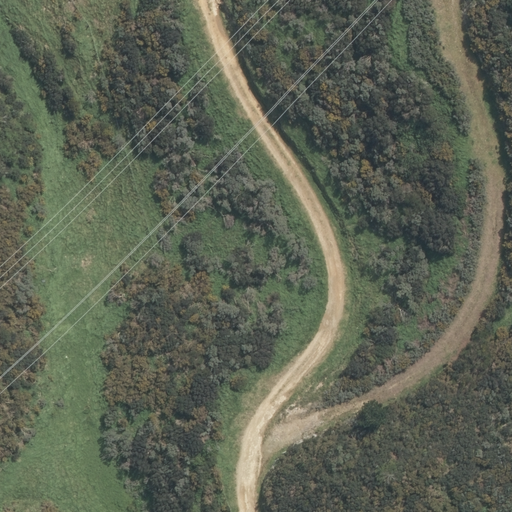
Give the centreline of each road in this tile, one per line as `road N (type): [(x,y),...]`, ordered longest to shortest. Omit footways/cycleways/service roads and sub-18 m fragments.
road 1 (track): [(242,474),(316,414),(417,363),(459,300),(482,221),(474,147),(441,61),(432,0)]
road 2 (track): [(208,0),(257,128),(316,224),(338,278),(338,317),(321,356),(269,418),(242,474),(241,511)]
